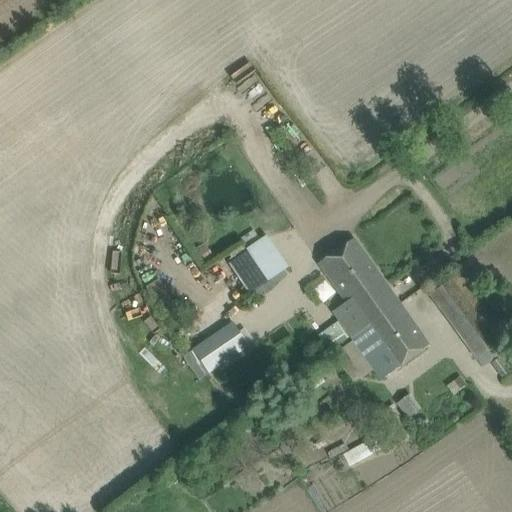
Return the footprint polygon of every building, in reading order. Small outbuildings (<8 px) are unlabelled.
[(250,289),(288,267),(269,235),(231,257),(250,289)] [(429,346),(400,305),(353,239),(319,263),(346,302),(332,312),(351,338),(381,380),(412,357),(429,346)] [(511,333),(511,331),(496,309),(502,304),(494,294),(488,298),(465,266),(429,294),(476,359),(511,334),(511,333)] [(160,277),(147,283),(157,302),(169,295),(160,277)] [(192,348),(209,373),(250,345),(233,319),(192,348)] [(410,395),(397,404),(408,420),(421,411),(410,395)] [(384,433),(393,447),(411,436),(393,405),(379,414),(389,430),(384,433)] [(375,438),(350,452),(356,463),(381,450),(375,438)]
